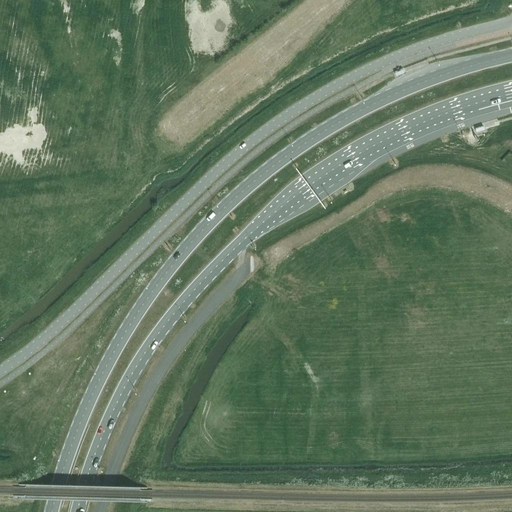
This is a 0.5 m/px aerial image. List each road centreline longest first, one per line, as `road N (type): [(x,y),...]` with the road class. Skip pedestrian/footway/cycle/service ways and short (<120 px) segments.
road 1 (primary): [(511,56),(399,91),(335,124),(225,207),(169,269),(107,362),(50,511)]
road 2 (primary): [(76,511),(131,373),(247,235),(380,141),(511,93)]
road 3 (tertiary): [(0,371),(68,317),(244,146),(307,101),(414,50),(511,21)]
